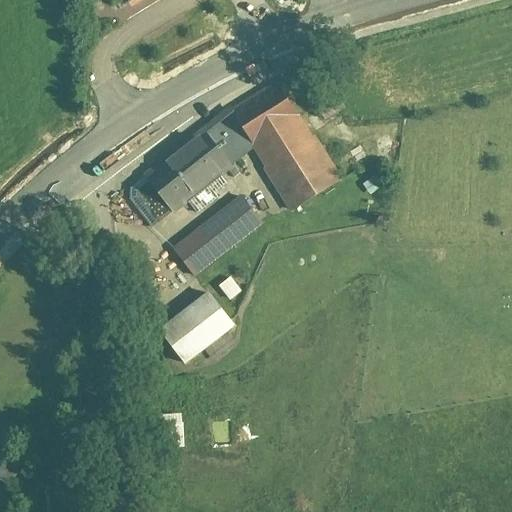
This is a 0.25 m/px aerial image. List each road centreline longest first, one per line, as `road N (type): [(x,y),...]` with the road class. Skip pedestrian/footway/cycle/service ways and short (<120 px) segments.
road 1 (unclassified): [(117,511),(77,173)]
road 2 (tertiary): [(77,173),(201,87),(336,23)]
